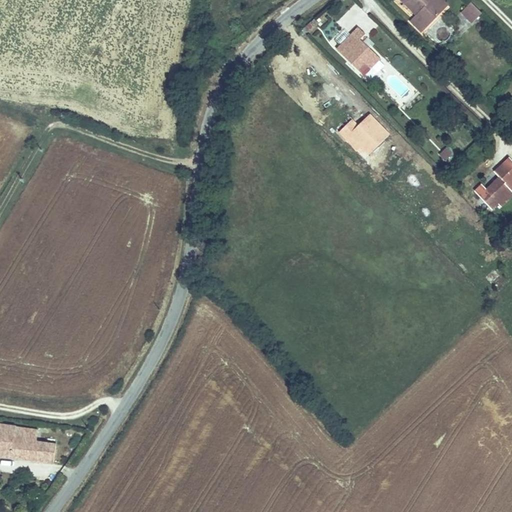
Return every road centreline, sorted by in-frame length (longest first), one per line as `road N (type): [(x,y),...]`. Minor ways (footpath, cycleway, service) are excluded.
road 1 (unclassified): [(51,511),(123,408),(178,303),(207,121),(226,77),(319,0)]
road 2 (unknown): [(502,135),(370,0)]
